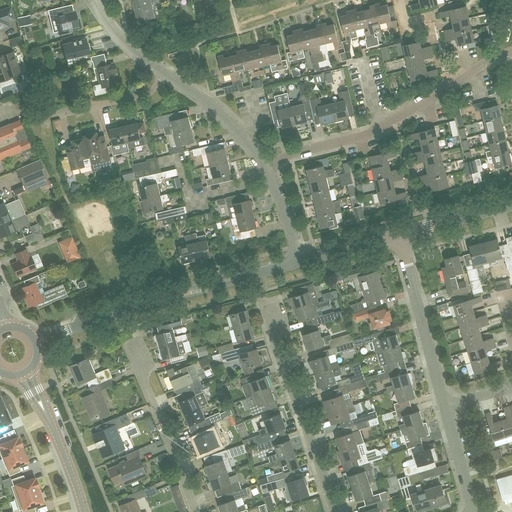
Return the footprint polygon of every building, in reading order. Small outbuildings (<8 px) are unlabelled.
[(132,0),(135,9),(153,5),(167,1),(171,0),(132,0)] [(419,0),(420,2),(410,5),(411,11),(438,4),(436,0),(419,0)] [(375,4),(380,24),(387,22),(389,29),(389,30),(393,29),(398,28),(396,19),(391,21),(388,7),(387,4),(381,6),(380,3),(375,4)] [(372,26),(380,24),(375,4),(370,6),(370,9),(364,10),(372,43),(373,47),(379,45),(377,36),(375,37),(372,26)] [(153,5),(135,9),(138,22),(147,20),(148,26),(163,23),(162,16),(156,17),(153,5)] [(75,11),(67,13),(65,6),(48,10),(51,20),(56,18),(59,31),(58,31),(59,36),(69,33),(68,29),(79,26),(75,11)] [(452,22),(469,18),(466,6),(440,12),(441,18),(451,16),(452,22)] [(15,19),(11,8),(0,11),(0,28),(0,29),(9,26),(7,21),(15,19)] [(357,12),(357,9),(352,10),(358,37),(356,29),(363,28),(366,39),(365,39),(366,45),(367,48),(373,47),(372,43),(364,10),(357,12)] [(347,14),(341,16),(346,40),(351,39),(358,37),(352,10),(347,11),(347,14)] [(30,19),(29,15),(18,18),(20,27),(32,24),(30,19)] [(469,18),(452,22),(453,28),(444,30),(445,36),(472,30),(469,18)] [(326,22),(321,23),(326,43),(328,49),(330,50),(335,48),(335,49),(340,48),(334,24),(327,25),(326,22)] [(495,22),(489,23),(493,36),(498,35),(495,22)] [(326,43),(321,23),(316,25),(317,28),(310,30),(318,62),(324,61),(323,54),(321,55),(319,45),(326,43)] [(303,28),(298,29),(303,49),(310,47),(312,55),(310,55),(315,72),(320,70),(318,62),(310,30),(304,31),(303,28)] [(291,52),(287,53),(289,61),(298,59),(296,51),(303,49),(298,29),(293,30),(294,34),(287,35),(291,52)] [(474,42),(472,30),(445,36),(447,42),(456,39),(458,46),(474,42)] [(498,35),(487,38),(489,44),(499,41),(498,35)] [(12,46),(21,43),(19,36),(9,39),(12,46)] [(76,64),(75,59),(76,59),(75,56),(89,53),(86,39),(63,45),(68,66),(76,64)] [(406,57),(432,51),(431,46),(421,48),(420,41),(403,45),(406,57)] [(271,46),(270,43),(265,44),(270,63),(277,62),(279,70),(288,68),(286,60),(282,61),(278,44),(271,46)] [(270,63),(265,44),(260,45),(261,48),(255,50),(261,75),(265,74),(263,65),(270,63)] [(247,48),(242,50),(247,69),(254,67),(256,76),(261,75),(255,50),(248,52),(247,48)] [(238,54),(231,56),(237,80),(242,79),(240,71),(247,69),(242,50),(237,51),(238,54)] [(434,57),(432,51),(406,57),(408,69),(425,65),(424,59),(434,57)] [(0,82),(6,80),(6,78),(20,73),(13,52),(0,56),(0,82)] [(116,84),(113,74),(117,73),(116,69),(112,70),(111,64),(107,65),(104,54),(91,57),(92,62),(93,62),(94,68),(97,68),(100,84),(93,85),(95,95),(109,92),(107,86),(116,84)] [(233,82),(237,80),(231,56),(224,58),(223,54),(218,55),(223,75),(231,73),(233,82)] [(427,71),(425,65),(408,69),(411,81),(438,75),(437,69),(427,71)] [(313,77),(315,84),(324,82),(322,74),(313,77)] [(254,89),(255,89),(263,87),(262,86),(261,79),(252,81),(254,88),(254,89)] [(238,84),(224,87),(225,93),(235,91),(240,90),(238,84)] [(341,101),(331,103),(335,121),(349,118),(349,117),(354,115),(348,90),(339,93),(341,101)] [(298,100),(300,105),(291,107),(295,124),(308,121),(305,111),(312,110),(310,100),(308,93),(301,95),(298,100)] [(282,102),(277,103),(276,101),(269,103),(273,119),(280,117),(282,127),(283,127),(283,130),(290,128),(289,125),(295,124),(291,107),(289,97),(284,98),(282,102)] [(321,106),(319,98),(310,100),(312,110),(314,120),(315,124),(321,123),(322,124),(335,121),(331,103),(321,106)] [(498,105),(491,107),(489,101),(474,105),(476,111),(481,110),(484,121),(501,117),(498,105)] [(178,112),(161,116),(156,117),(159,129),(172,126),(174,133),(192,129),(189,116),(180,118),(178,112)] [(504,129),(501,117),(484,121),(487,133),(504,129)] [(0,169),(2,169),(0,163),(0,160),(21,151),(22,154),(32,150),(19,120),(10,123),(10,124),(0,128),(0,169)] [(132,123),(132,125),(124,127),(129,149),(134,148),(133,141),(141,140),(140,133),(146,132),(144,123),(137,124),(137,123),(136,122),(132,123)] [(129,149),(128,143),(124,127),(118,128),(117,125),(110,127),(114,145),(112,146),(114,154),(130,151),(129,149)] [(421,144),(438,140),(435,128),(408,135),(410,141),(420,138),(421,144)] [(192,129),(174,133),(177,146),(169,148),(170,154),(187,150),(186,144),(195,142),(192,129)] [(504,129),(487,133),(490,144),(506,140),(504,129)] [(111,158),(105,134),(98,136),(97,133),(84,136),(85,138),(89,158),(92,170),(113,166),(111,158)] [(73,170),(86,167),(84,159),(89,158),(85,138),(72,141),(73,145),(67,147),(73,170)] [(438,140),(421,144),(423,151),(413,153),(414,158),(440,152),(438,140)] [(509,152),(506,140),(490,144),(491,151),(486,152),(487,157),(493,156),(509,152)] [(220,143),(199,148),(192,149),(194,156),(208,153),(211,165),(228,161),(225,148),(221,149),(220,143)] [(372,168),(389,165),(388,158),(397,156),(396,150),(370,156),(372,168)] [(440,152),(414,158),(415,164),(425,162),(427,168),(443,164),(440,152)] [(509,152),(493,156),(487,157),(489,163),(494,162),(496,168),(511,164),(511,163),(511,162),(511,156),(510,157),(509,152)] [(49,182),(47,176),(40,159),(16,169),(26,193),(49,182)] [(479,159),(473,161),(467,162),(465,163),(468,174),(478,172),(477,167),(481,166),(479,159)] [(135,172),(151,168),(149,161),(133,165),(135,172)] [(228,161),(211,165),(213,177),(206,179),(208,186),(224,182),(222,175),(231,173),(228,161)] [(443,164),(427,168),(428,174),(418,176),(420,182),(446,175),(443,164)] [(335,176),(333,169),(325,170),(324,165),(307,169),(310,181),(327,177),(327,178),(335,176)] [(389,165),(372,168),(375,180),(401,174),(400,168),(391,171),(389,165)] [(152,174),(151,168),(135,172),(136,178),(141,177),(152,174)] [(143,199),(161,195),(158,183),(157,183),(156,180),(165,178),(163,172),(152,174),(141,177),(143,186),(140,187),(143,199)] [(403,180),(401,174),(375,180),(378,192),(395,188),(393,182),(403,180)] [(449,187),(446,175),(420,182),(421,187),(431,185),(432,191),(449,187)] [(330,189),(327,178),(327,177),(310,181),(313,193),(330,189)] [(72,184),(70,194),(78,194),(80,186),(72,184)] [(396,194),(395,188),(378,192),(381,204),(407,198),(406,192),(396,194)] [(330,189),(313,193),(316,205),(332,201),(330,189)] [(143,199),(144,201),(142,201),(145,214),(146,215),(153,214),(155,210),(164,208),(162,202),(170,200),(168,194),(161,196),(161,195),(143,199)] [(253,202),(251,201),(251,200),(241,202),(239,194),(227,197),(229,207),(235,206),(238,217),(254,213),(252,207),(254,205),(253,202)] [(359,206),(356,195),(351,196),(353,208),(359,206)] [(0,219),(2,218),(4,224),(12,221),(23,216),(16,201),(5,206),(4,202),(0,203),(0,219)] [(335,213),(332,201),(316,205),(319,217),(335,213)] [(37,221),(52,216),(48,206),(33,211),(37,221)] [(362,206),(354,208),(357,220),(364,218),(362,206)] [(163,218),(175,215),(173,209),(156,213),(157,220),(163,218)] [(212,212),(206,213),(208,225),(215,223),(212,212)] [(257,227),(254,213),(238,217),(232,219),(233,223),(239,222),(240,229),(234,231),(237,240),(249,237),(247,229),(257,227)] [(335,213),(319,217),(322,229),(329,227),(330,230),(339,228),(335,213)] [(23,216),(12,221),(4,224),(2,218),(0,219),(0,236),(16,230),(15,229),(29,223),(25,215),(23,216)] [(175,215),(163,218),(164,225),(176,222),(175,215)] [(29,246),(30,245),(43,240),(44,239),(40,230),(32,233),(25,236),(29,246)] [(205,235),(197,237),(196,233),(191,235),(197,260),(211,257),(205,235)] [(197,260),(191,235),(185,236),(187,245),(179,247),(183,263),(197,260)] [(59,243),(67,262),(79,257),(71,238),(59,243)] [(488,261),(502,257),(498,240),(484,243),(488,261)] [(484,243),(470,247),(474,265),(466,267),(474,295),(483,292),(477,268),(484,267),(483,263),(488,261),(484,243)] [(19,262),(12,265),(17,277),(36,269),(31,257),(29,258),(26,250),(15,254),(19,262)] [(448,268),(443,269),(447,282),(448,282),(451,295),(468,291),(465,282),(458,284),(455,275),(463,273),(458,256),(445,259),(448,268)] [(341,273),(343,282),(351,279),(357,278),(360,277),(360,276),(368,274),(366,267),(366,266),(354,269),(341,273)] [(362,282),(364,289),(381,284),(378,271),(368,274),(360,276),(360,277),(362,282)] [(39,307),(46,304),(68,296),(62,283),(39,293),(35,283),(40,281),(38,275),(24,281),(26,285),(22,286),(26,295),(25,296),(29,305),(37,302),(39,307)] [(79,283),(77,285),(79,289),(86,286),(83,281),(79,283)] [(297,289),(299,295),(292,297),(296,309),(313,304),(319,302),(317,297),(311,299),(309,292),(315,290),(313,284),(297,289)] [(364,289),(368,302),(385,297),(385,296),(387,295),(387,293),(386,289),(384,288),(383,289),(381,284),(364,289)] [(481,297),(456,304),(454,305),(458,317),(474,312),(472,305),(483,302),(481,297)] [(364,301),(351,305),(353,313),(357,312),(366,309),(364,301)] [(447,302),(437,305),(439,311),(449,308),(447,302)] [(236,303),(229,304),(221,307),(223,313),(238,309),(236,303)] [(317,317),(313,304),(296,309),(300,322),(315,317),(317,325),(323,323),(321,315),(317,317)] [(377,306),(369,308),(366,309),(357,312),(353,313),(355,321),(359,320),(371,317),(374,329),(391,323),(390,321),(392,320),(389,310),(387,310),(386,308),(378,311),(377,306)] [(235,328),(251,324),(247,310),(231,314),(235,328)] [(328,313),(330,321),(345,317),(343,310),(335,313),(335,311),(328,313)] [(476,318),(474,312),(458,317),(462,328),(488,320),(487,315),(476,318)] [(188,339),(186,334),(176,337),(174,330),(184,327),(181,317),(157,323),(159,333),(156,334),(157,335),(155,335),(154,337),(155,341),(157,342),(158,341),(160,347),(177,342),(188,339)] [(488,320),(462,328),(465,340),(481,335),(479,328),(490,325),(488,320)] [(251,324),(235,328),(239,342),(254,337),(251,324)] [(330,335),(321,337),(319,330),(304,335),(309,350),(324,345),(329,343),(331,348),(354,341),(351,333),(332,339),(330,335)] [(357,339),(358,339),(354,341),(356,347),(370,343),(372,350),(375,349),(376,354),(400,346),(396,334),(390,336),(388,330),(357,339)] [(481,335),(465,340),(469,351),(496,343),(494,338),(483,341),(481,335)] [(331,348),(331,349),(327,350),(330,356),(356,347),(354,341),(331,348)] [(160,347),(161,352),(160,353),(159,354),(160,358),(161,359),(163,358),(163,359),(170,357),(172,363),(187,359),(185,353),(181,355),(177,342),(160,347)] [(234,349),(233,343),(209,350),(211,356),(224,352),(234,349)] [(496,343),(469,351),(472,362),(488,357),(486,351),(497,347),(496,343)] [(206,345),(197,348),(199,356),(209,354),(206,345)] [(400,346),(376,354),(380,366),(382,365),(384,372),(400,368),(398,361),(404,359),(404,358),(406,358),(406,357),(405,352),(404,352),(402,352),(400,346)] [(239,348),(224,353),(212,356),(215,364),(226,362),(227,363),(241,359),(246,375),(254,373),(252,367),(262,364),(261,363),(263,362),(264,361),(263,356),(261,355),(259,356),(257,349),(240,354),(239,348)] [(312,361),(311,362),(310,363),(311,368),(313,368),(314,368),(316,374),(339,367),(337,361),(330,363),(327,356),(312,361)] [(490,364),(488,357),(472,362),(476,374),(473,375),(475,380),(487,377),(485,371),(503,366),(501,361),(490,364)] [(94,386),(99,383),(111,379),(113,378),(109,368),(95,374),(89,359),(70,367),(78,385),(91,380),(94,386)] [(175,390),(182,387),(185,392),(200,386),(202,385),(193,364),(178,371),(176,371),(175,368),(167,371),(175,390)] [(339,367),(316,374),(321,388),(336,383),(334,377),(341,375),(339,367)] [(400,368),(384,372),(378,374),(380,381),(391,378),(393,385),(387,387),(388,392),(390,391),(394,390),(412,385),(410,380),(412,379),(413,378),(411,374),(410,373),(408,373),(402,374),(400,368)] [(254,395),(271,388),(266,376),(260,379),(258,373),(241,379),(243,385),(242,386),(246,398),(254,395)] [(358,382),(366,379),(364,373),(338,381),(340,387),(358,382)] [(335,390),(337,397),(325,401),(328,412),(353,404),(351,398),(344,400),(342,394),(348,392),(360,388),(358,382),(340,387),(340,388),(335,390)] [(88,389),(90,395),(84,398),(93,420),(109,413),(100,391),(102,390),(100,384),(88,389)] [(412,385),(394,390),(390,391),(395,390),(398,403),(394,404),(396,411),(411,406),(409,400),(416,398),(412,385)] [(179,402),(180,403),(178,404),(177,406),(179,409),(181,409),(182,409),(184,414),(201,407),(200,406),(208,403),(200,386),(185,392),(183,393),(186,399),(179,402)] [(271,388),(254,395),(246,398),(248,398),(249,401),(256,399),(258,404),(251,406),(254,415),(271,409),(269,403),(276,401),(271,388)] [(332,424),(350,418),(350,419),(352,419),(351,413),(356,412),(353,404),(328,412),(332,424)] [(413,413),(411,406),(396,411),(398,418),(402,416),(405,424),(399,426),(401,430),(406,428),(423,423),(420,411),(413,413)] [(206,419),(201,407),(184,414),(187,419),(185,420),(184,422),(186,425),(187,426),(189,425),(190,426),(197,423),(200,430),(204,428),(215,423),(217,422),(223,419),(233,415),(230,410),(220,415),(219,413),(206,419)] [(507,418),(501,421),(506,437),(511,435),(511,416),(509,407),(504,408),(507,418)] [(0,433),(2,432),(0,427),(0,426),(11,422),(5,410),(0,411),(0,433)] [(486,414),(489,424),(482,426),(488,443),(506,437),(501,421),(494,423),(491,412),(486,414)] [(98,433),(94,435),(97,442),(95,443),(97,442),(99,447),(97,448),(98,449),(100,448),(103,457),(124,448),(117,430),(131,424),(127,413),(103,424),(95,427),(98,433)] [(259,430),(260,434),(243,441),(244,444),(246,449),(256,445),(256,446),(271,440),(286,435),(284,428),(286,428),(281,414),(264,420),(267,427),(259,430)] [(357,417),(352,419),(354,425),(369,420),(370,420),(368,414),(357,417)] [(150,431),(156,429),(151,417),(145,420),(150,431)] [(354,425),(357,432),(337,438),(340,449),(339,450),(338,451),(357,445),(365,442),(364,442),(360,430),(371,427),(369,420),(354,425)] [(217,422),(204,428),(207,434),(195,439),(201,453),(219,446),(219,447),(228,444),(223,432),(222,433),(217,422)] [(249,435),(244,422),(236,425),(241,438),(249,435)] [(423,423),(406,428),(401,430),(402,435),(403,435),(407,449),(423,444),(421,438),(427,436),(423,423)] [(0,437),(0,454),(1,458),(22,450),(21,447),(22,446),(19,438),(18,439),(17,438),(9,441),(6,442),(4,436),(0,437)] [(256,446),(258,451),(273,446),(271,440),(256,446)] [(277,453),(267,457),(270,462),(274,461),(280,459),(295,454),(290,440),(275,446),(277,453)] [(351,461),(353,467),(368,463),(368,462),(383,457),(381,451),(376,448),(369,450),(367,450),(365,442),(357,445),(338,451),(340,459),(342,459),(343,462),(344,462),(344,463),(351,461)] [(246,449),(244,444),(235,447),(238,456),(247,453),(246,449)] [(404,468),(407,476),(421,472),(435,468),(436,467),(434,462),(435,461),(436,460),(437,459),(434,448),(425,451),(423,444),(407,449),(409,455),(414,454),(417,464),(404,468)] [(492,452),(490,445),(483,447),(485,454),(492,452)] [(16,466),(19,465),(27,461),(22,450),(1,458),(9,476),(19,472),(16,466)] [(205,468),(204,470),(205,474),(207,475),(209,474),(210,478),(227,472),(226,467),(230,466),(227,460),(231,458),(228,450),(211,456),(214,464),(206,466),(206,468),(205,468)] [(295,454),(280,459),(274,461),(276,466),(281,464),(284,473),(300,467),(295,454)] [(125,460),(119,463),(120,465),(109,469),(115,484),(123,481),(124,485),(147,476),(139,457),(126,462),(125,460)] [(368,463),(353,467),(355,474),(349,476),(353,488),(369,483),(374,482),(370,469),(368,463)] [(421,472),(423,480),(437,476),(435,468),(421,472)] [(210,483),(209,484),(210,488),(212,489),(213,488),(214,490),(221,487),(224,496),(234,492),(242,490),(237,475),(229,477),(227,472),(210,478),(211,482),(210,483)] [(282,472),(267,476),(269,483),(271,483),(284,478),(282,472)] [(511,474),(496,479),(504,504),(511,501),(511,474)] [(34,478),(25,481),(23,482),(21,476),(11,480),(13,486),(11,486),(15,499),(39,491),(38,488),(39,487),(36,479),(35,479),(34,478)] [(409,476),(401,477),(401,485),(410,484),(409,476)] [(269,483),(262,485),(264,493),(285,487),(286,491),(284,491),(287,501),(293,499),(293,500),(308,495),(303,478),(288,483),(286,478),(284,478),(271,483),(269,483)] [(369,483),(353,488),(357,501),(363,499),(365,505),(381,500),(388,498),(386,492),(379,494),(373,496),(371,488),(369,483)] [(401,487),(405,501),(411,499),(407,485),(401,487)] [(171,489),(176,502),(183,499),(178,486),(171,489)] [(444,496),(441,486),(427,490),(432,508),(440,505),(441,508),(451,505),(447,495),(444,496)] [(248,496),(246,488),(242,490),(234,492),(237,500),(242,498),(248,496)] [(126,504),(120,506),(122,511),(140,511),(136,501),(145,497),(143,490),(123,498),(126,504)] [(418,511),(432,508),(427,490),(412,495),(417,511),(418,511)] [(39,491),(15,499),(19,511),(21,510),(22,511),(33,511),(31,507),(34,506),(43,503),(39,491)] [(390,507),(388,498),(381,500),(365,505),(367,511),(363,511),(379,511),(390,507)] [(235,500),(219,505),(221,511),(240,511),(246,510),(244,505),(237,507),(235,500)]
